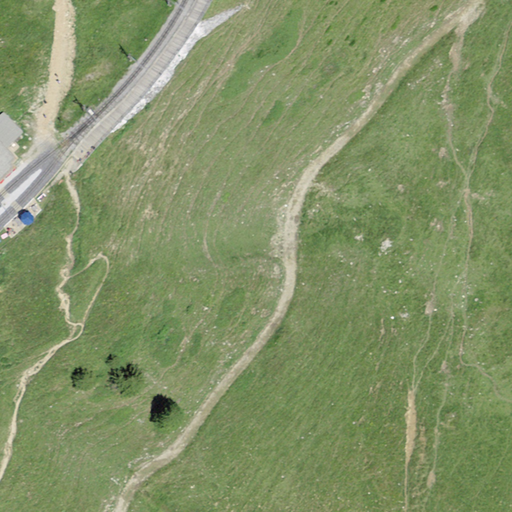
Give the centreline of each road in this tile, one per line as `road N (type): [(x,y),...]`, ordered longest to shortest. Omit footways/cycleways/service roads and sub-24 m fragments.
road 1 (track): [(471,0),(318,161),(296,204),(291,297),(128,511)]
road 2 (track): [(80,325),(144,179),(257,30),(265,0)]
